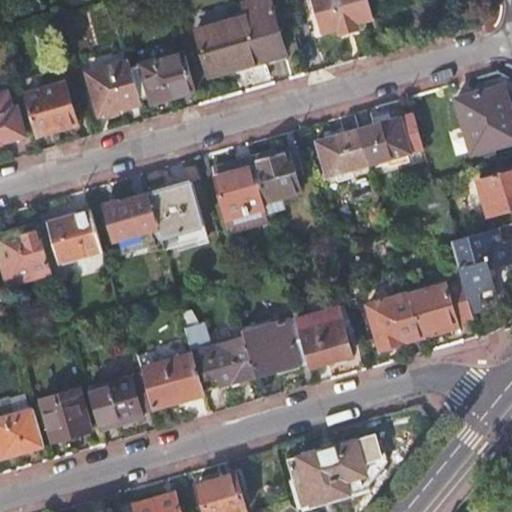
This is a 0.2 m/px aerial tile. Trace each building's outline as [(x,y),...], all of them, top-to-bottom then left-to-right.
[(254,0),(243,3),(246,15),(196,29),(210,76),(286,54),(270,0),(254,0)] [(357,23),(374,18),(368,0),(312,0),(322,33),(338,28),(357,23)] [(359,30),(357,23),(338,28),(340,35),(359,30)] [(196,90),(185,53),(132,67),(140,99),(152,95),(153,102),(196,90)] [(132,67),(130,61),(89,73),(101,116),(142,104),(140,99),(132,67)] [(43,74),(21,79),(25,95),(47,88),(43,74)] [(25,95),(37,136),(78,124),(67,83),(47,88),(25,95)] [(511,142),(511,112),(504,85),(456,99),(472,154),(511,142)] [(0,142),(26,135),(9,91),(0,93),(0,142)] [(407,154),(424,148),(414,114),(359,130),(369,165),(388,159),(407,154)] [(369,165),(359,130),(319,141),(328,177),(337,174),(352,169),(369,165)] [(256,157),(255,161),(267,203),(302,193),(290,152),(277,156),(273,152),(256,157)] [(409,161),(407,154),(388,159),(390,166),(409,161)] [(255,161),(254,158),(233,164),(234,170),(216,176),(223,201),(232,229),(271,218),(267,203),(255,161)] [(234,170),(233,164),(214,169),(216,176),(234,170)] [(352,169),(337,174),(339,181),(355,176),(352,169)] [(511,209),(511,170),(478,180),(489,216),(511,209)] [(192,182),(149,194),(159,228),(166,250),(208,237),(192,182)] [(159,228),(149,194),(120,202),(106,205),(116,241),(159,228)] [(104,251),(91,209),(49,221),(61,263),(104,251)] [(53,273),(39,224),(0,235),(0,250),(10,285),(53,273)] [(501,243),(497,227),(451,240),(462,282),(469,306),(497,298),(489,269),(511,261),(511,252),(509,241),(501,243)] [(473,319),(469,306),(462,282),(448,286),(409,294),(422,338),(461,327),(459,323),(473,319)] [(381,349),(422,338),(409,294),(368,306),(381,349)] [(325,325),(343,320),(341,312),(323,317),(325,325)] [(297,317),(245,332),(246,337),(258,376),(278,371),(279,374),(311,364),(301,331),(297,317)] [(311,364),(311,365),(352,354),(343,320),(325,325),(301,331),(311,364)] [(221,386),(258,376),(246,337),(213,346),(207,322),(188,327),(195,353),(203,380),(218,376),(221,386)] [(155,408),(155,409),(207,394),(203,380),(195,353),(143,368),(145,375),(155,408)] [(92,389),(103,427),(145,415),(144,411),(155,408),(145,375),(92,389)] [(93,431),(81,388),(43,399),(55,441),(93,431)] [(2,401),(7,415),(31,408),(27,394),(2,401)] [(0,444),(4,457),(46,445),(35,407),(31,408),(7,415),(0,417),(0,444)] [(291,459),(304,506),(351,493),(370,485),(386,465),(377,435),(291,459)] [(240,511),(247,510),(237,474),(199,485),(207,511),(240,511)] [(182,511),(177,491),(124,507),(125,511),(182,511)]
